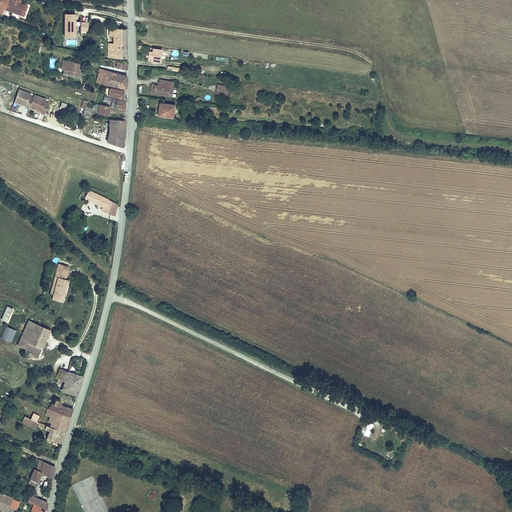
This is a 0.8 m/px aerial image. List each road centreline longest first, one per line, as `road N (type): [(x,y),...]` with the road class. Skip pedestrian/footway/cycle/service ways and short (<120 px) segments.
road 1 (tertiary): [(50,511),(117,255),(131,120),(130,0)]
road 2 (track): [(357,50),(131,19)]
road 3 (track): [(0,177),(114,271)]
